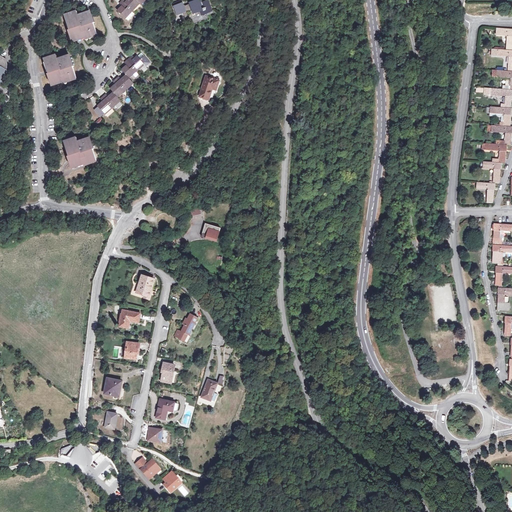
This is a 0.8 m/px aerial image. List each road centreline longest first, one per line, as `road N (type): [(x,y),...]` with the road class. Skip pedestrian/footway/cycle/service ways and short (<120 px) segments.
road 1 (unclassified): [(294,0),(299,26),(281,226),(285,329),(331,444),(425,511)]
road 2 (secondary): [(397,396),(375,367),(361,310),(380,150),(370,0)]
road 3 (residential): [(126,218),(211,152),(270,0)]
road 4 (residential): [(43,205),(43,106),(32,47),(45,0)]
road 5 (residential): [(449,211),(473,24)]
road 6 (residential): [(108,249),(80,428)]
road 7 (residential): [(131,445),(168,278)]
road 8 (residential): [(472,362),(449,211)]
